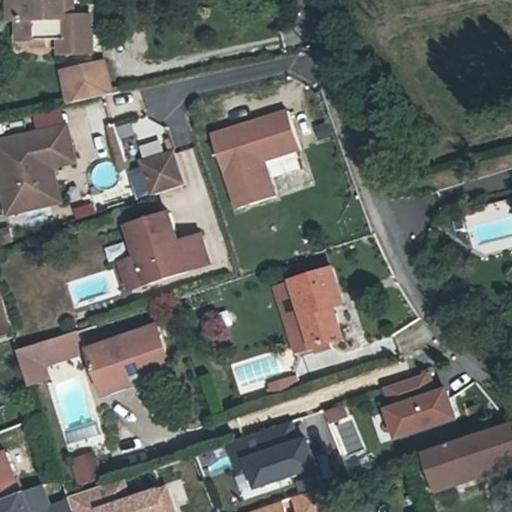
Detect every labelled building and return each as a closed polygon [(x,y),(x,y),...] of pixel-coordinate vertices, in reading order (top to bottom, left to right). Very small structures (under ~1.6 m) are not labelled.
[(58,41),(59,53),(89,51),(88,17),(63,17),(62,7),(69,8),(68,0),(5,0),(7,21),(14,21),(25,20),(26,42),(58,41)] [(16,42),(26,42),(25,20),(14,21),(16,42)] [(62,70),(70,104),(118,92),(109,58),(62,70)] [(284,107),(211,133),(237,206),(274,193),(262,158),(297,145),(284,107)] [(0,188),(4,208),(44,199),(37,170),(34,171),(33,165),(47,162),(70,157),(63,121),(0,135),(0,188)] [(110,127),(120,170),(128,168),(118,125),(110,127)] [(173,150),(140,161),(152,192),(184,182),(173,150)] [(34,171),(37,170),(44,199),(56,196),(47,162),(33,165),(34,171)] [(511,202),(466,212),(476,259),(511,251),(511,202)] [(126,289),(207,262),(197,233),(174,240),(170,242),(166,231),(170,229),(165,212),(124,225),(134,254),(116,260),(126,289)] [(170,229),(166,231),(170,242),(174,240),(170,229)] [(346,333),(336,302),(333,292),(343,289),(335,263),(277,281),(286,309),(303,303),(315,343),(346,333)] [(346,299),(343,289),(333,292),(336,302),(346,299)] [(0,336),(10,332),(0,299),(0,336)] [(303,303),(286,309),(298,348),(315,343),(303,303)] [(87,346),(100,380),(128,369),(130,375),(170,359),(156,320),(87,346)] [(73,332),(17,351),(23,370),(42,363),(76,352),(78,345),(73,332)] [(42,363),(23,370),(29,383),(47,376),(42,363)] [(132,380),(130,375),(128,369),(100,380),(103,391),(132,380)] [(405,443),(466,419),(453,385),(442,390),(434,370),(384,389),(405,443)] [(273,386),(275,395),(299,386),(296,377),(273,386)] [(326,469),(306,417),(237,443),(257,495),(326,469)] [(434,487),(511,461),(511,425),(424,454),(434,487)] [(2,452),(0,453),(0,483),(12,479),(2,452)] [(92,455),(72,461),(79,483),(99,477),(92,455)] [(130,496),(124,478),(69,496),(74,511),(175,511),(166,484),(130,496)] [(70,511),(66,499),(49,505),(42,484),(0,499),(0,511),(70,511)] [(323,511),(315,488),(288,498),(292,511),(279,511),(276,502),(245,511),(323,511)]
